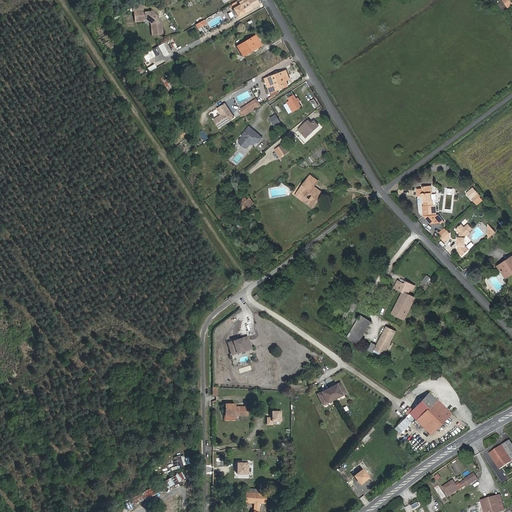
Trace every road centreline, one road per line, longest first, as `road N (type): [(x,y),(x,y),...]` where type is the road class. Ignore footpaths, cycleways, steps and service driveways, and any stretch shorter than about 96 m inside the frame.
road 1 (track): [(344,364),(249,301),(238,271),(59,0)]
road 2 (residential): [(204,511),(207,321),(381,192)]
road 3 (residential): [(273,0),(381,192)]
road 4 (residential): [(381,192),(511,331)]
road 5 (primary): [(511,409),(361,511)]
road 6 (primary): [(373,511),(511,418)]
road 7 (residential): [(511,99),(381,192)]
road 8 (unknown): [(417,230),(370,294),(372,338)]
